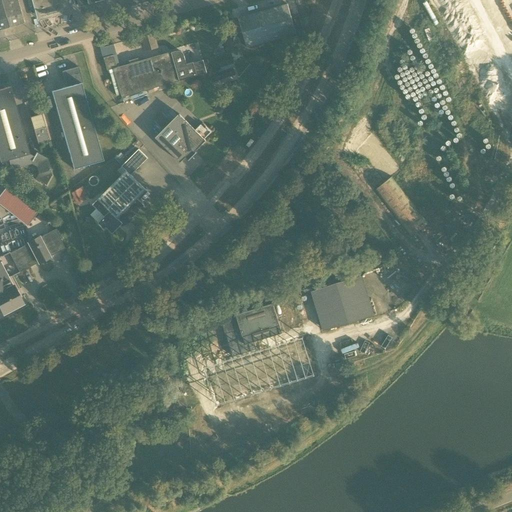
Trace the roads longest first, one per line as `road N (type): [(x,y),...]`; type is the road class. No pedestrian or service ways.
road 1 (unclassified): [(0,367),(217,235),(296,141),(365,0)]
road 2 (unclassified): [(0,57),(207,0)]
